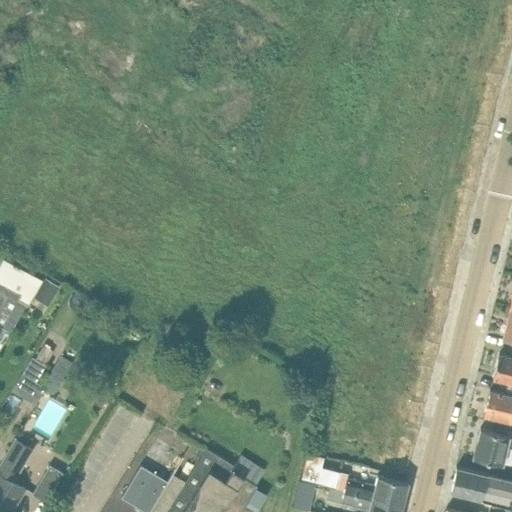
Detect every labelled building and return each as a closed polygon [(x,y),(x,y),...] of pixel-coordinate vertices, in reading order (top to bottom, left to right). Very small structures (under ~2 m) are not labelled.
[(0,330),(2,327),(11,331),(30,296),(12,287),(9,293),(0,287),(0,330)] [(511,306),(510,306),(502,338),(511,340),(511,306)] [(35,357),(33,356),(22,374),(35,382),(46,364),(44,363),(53,349),(44,343),(35,357)] [(508,386),(511,386),(511,356),(498,353),(492,378),(509,382),(508,386)] [(511,394),(489,389),(483,414),(511,421),(511,394)] [(506,445),(511,446),(511,430),(496,427),(495,431),(480,427),(473,456),(502,463),(506,445)] [(166,511),(197,461),(157,437),(121,496),(147,511),(166,511)] [(206,448),(197,461),(166,511),(240,511),(259,474),(235,462),(233,465),(206,448)] [(9,449),(0,464),(0,511),(11,511),(26,488),(12,480),(25,459),(9,449)] [(324,456),(307,452),(301,477),(343,490),(346,477),(348,473),(321,465),(324,456)] [(50,466),(32,496),(46,503),(63,474),(50,466)] [(453,477),(451,479),(450,484),(451,487),(450,490),(481,497),(483,487),(511,494),(511,479),(456,466),(453,477)] [(346,477),(343,490),(402,505),(408,482),(377,474),(375,484),(346,477)] [(315,483),(299,479),(295,498),(310,502),(315,483)] [(399,511),(402,505),(343,490),(340,503),(368,510),(367,511),(399,511)]
